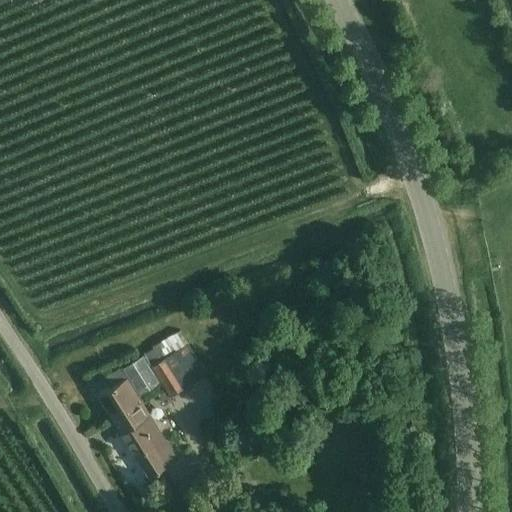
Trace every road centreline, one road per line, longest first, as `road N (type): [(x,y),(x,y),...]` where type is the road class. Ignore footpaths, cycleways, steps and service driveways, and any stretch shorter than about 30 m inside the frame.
road 1 (tertiary): [(467,511),(454,327),(430,221),(403,136),(336,0)]
road 2 (unclassified): [(119,511),(0,327)]
